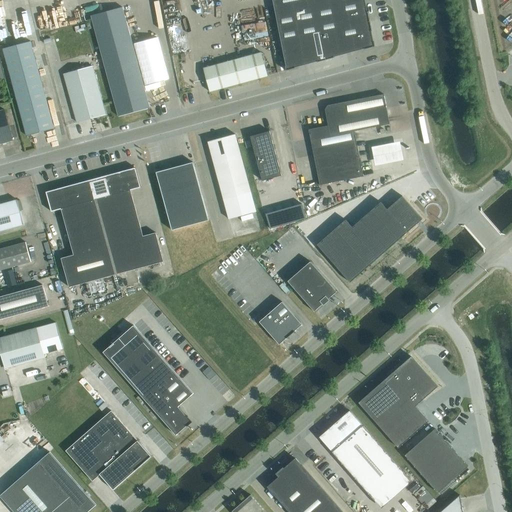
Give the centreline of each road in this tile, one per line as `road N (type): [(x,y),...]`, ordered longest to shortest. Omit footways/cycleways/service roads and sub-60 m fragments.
road 1 (unclassified): [(122,511),(463,212)]
road 2 (unclassified): [(0,171),(413,56)]
road 3 (unclassified): [(434,307),(200,511)]
road 4 (unclassified): [(434,307),(466,357),(501,511)]
road 5 (unclassified): [(463,212),(439,176),(413,56)]
road 6 (unclassified): [(511,129),(494,91),(475,0)]
